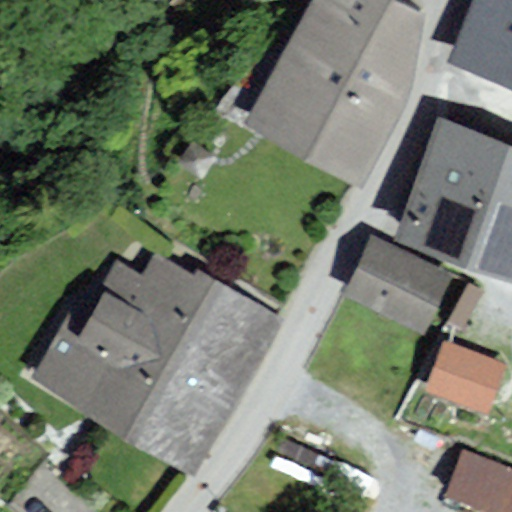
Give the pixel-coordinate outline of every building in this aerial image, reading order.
[(375,0),(326,0),(255,124),(344,175),(427,29),(375,0)] [(511,8),(490,0),(473,0),(454,53),(511,74),(511,8)] [(511,157),(446,135),(411,239),(511,273),(511,157)] [(64,377),(191,453),(271,320),(144,244),(64,377)] [(375,246),(353,293),(423,325),(445,279),(375,246)] [(490,406),(508,352),(441,331),(423,385),(490,406)] [(511,511),(511,474),(474,459),(453,511),(455,511),(511,511)]
